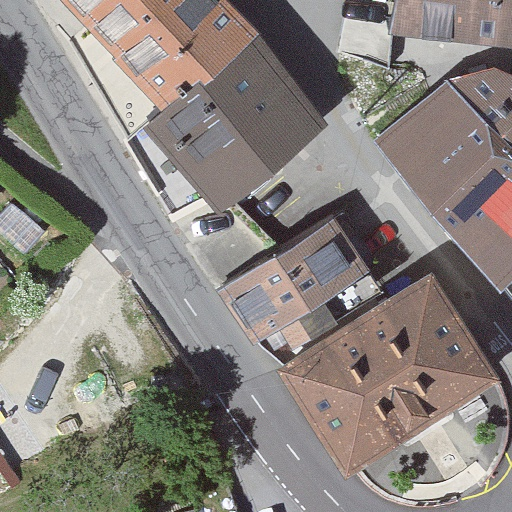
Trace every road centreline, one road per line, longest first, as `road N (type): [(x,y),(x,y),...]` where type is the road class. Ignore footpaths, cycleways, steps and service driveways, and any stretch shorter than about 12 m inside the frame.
road 1 (tertiary): [(348,511),(259,408),(0,0)]
road 2 (residential): [(291,39),(418,237),(511,337)]
